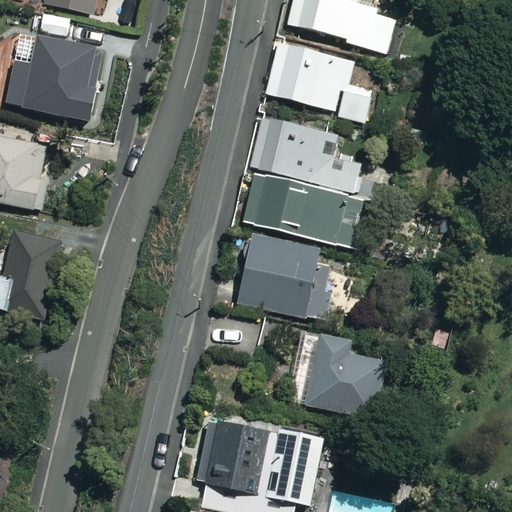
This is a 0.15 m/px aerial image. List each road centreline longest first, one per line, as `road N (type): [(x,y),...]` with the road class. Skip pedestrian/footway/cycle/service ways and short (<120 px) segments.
road 1 (residential): [(57,511),(101,320),(184,87),(204,0)]
road 2 (residential): [(133,511),(251,0)]
